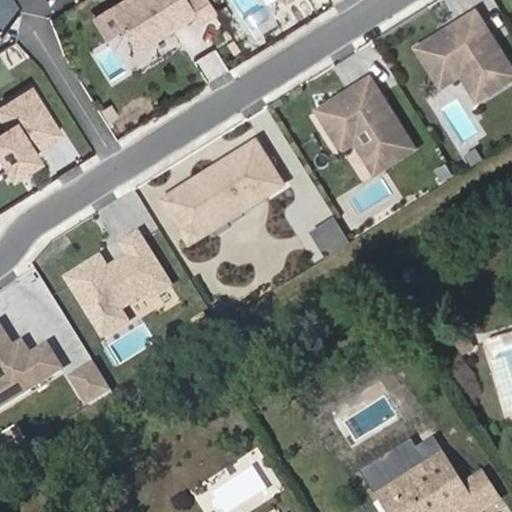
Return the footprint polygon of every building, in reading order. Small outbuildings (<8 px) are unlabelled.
[(137,48),(194,13),(199,21),(216,11),(209,0),(119,0),(110,6),(121,23),(137,48)] [(121,23),(110,6),(94,16),(105,33),(121,23)] [(511,79),(511,65),(477,10),(416,48),(432,73),(453,60),(462,75),(478,101),(511,79)] [(462,75),(453,60),(432,73),(441,88),(462,75)] [(417,148),(372,76),(355,86),(358,90),(351,95),(348,90),(317,110),(337,141),(357,129),(383,170),(417,148)] [(35,148),(59,132),(32,88),(0,107),(0,111),(9,125),(0,131),(0,169),(8,164),(14,174),(30,164),(27,159),(37,152),(35,148)] [(0,131),(9,125),(0,111),(0,131)] [(383,170),(357,129),(337,141),(343,151),(356,143),(376,174),(383,170)] [(284,184),(258,141),(227,160),(230,163),(220,170),(217,166),(165,199),(187,235),(211,220),(208,215),(235,198),(239,203),(261,189),(265,196),(284,184)] [(191,242),(265,196),(261,189),(239,203),(235,198),(208,215),(211,220),(187,235),(191,242)] [(316,229),(329,252),(354,238),(341,215),(316,229)] [(171,284),(139,234),(123,244),(130,256),(109,269),(101,258),(68,278),(104,336),(128,321),(121,310),(151,291),(154,295),(171,284)] [(0,407),(63,369),(48,346),(31,356),(23,343),(14,348),(0,325),(0,407)] [(113,390),(96,363),(73,377),(90,405),(113,390)] [(476,511),(499,498),(483,474),(464,487),(444,456),(380,498),(389,511),(476,511)]
